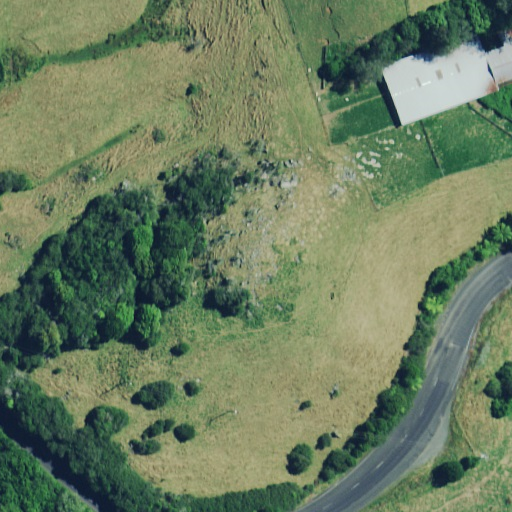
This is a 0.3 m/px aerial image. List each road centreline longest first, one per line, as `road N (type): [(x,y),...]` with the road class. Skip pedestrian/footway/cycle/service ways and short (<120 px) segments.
road 1 (unclassified): [(320,511),(371,477),(414,429),(462,319),(511,267)]
road 2 (unclassified): [(0,431),(109,511)]
